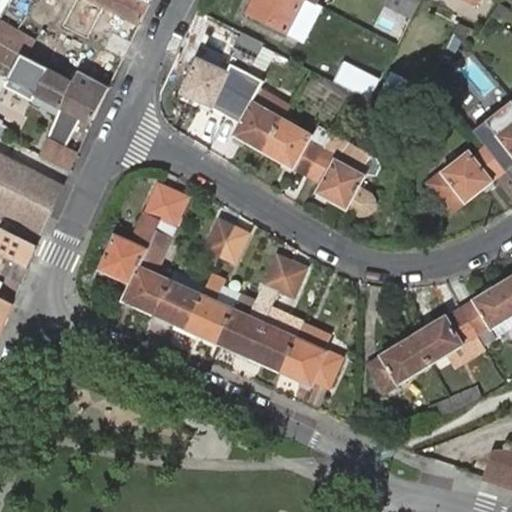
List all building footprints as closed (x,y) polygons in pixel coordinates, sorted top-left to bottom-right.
[(94,0),(141,24),(154,4),(146,0),(94,0)] [(304,0),(257,0),(251,11),(288,31),(304,0)] [(422,1),(420,0),(386,0),(385,3),(413,17),(414,15),(422,1)] [(459,26),(456,33),(465,45),(473,31),(459,26)] [(0,45),(23,57),(28,47),(31,41),(2,27),(0,30),(0,45)] [(264,44),(244,33),(237,46),(257,57),(264,44)] [(0,62),(16,71),(23,57),(0,45),(0,62)] [(23,57),(54,73),(60,62),(28,48),(23,57)] [(275,58),(263,52),(251,75),(247,82),(229,116),(241,123),(234,137),(264,154),(265,153),(285,117),(292,104),(260,87),(275,58)] [(16,71),(7,88),(60,118),(77,85),(75,84),(54,73),(23,57),(16,71)] [(183,92),(229,116),(247,82),(251,75),(235,67),(231,74),(200,57),(183,92)] [(447,76),(459,90),(468,82),(480,95),(492,85),(470,58),(447,76)] [(369,101),(380,80),(347,62),(336,84),(369,101)] [(93,124),(110,87),(82,72),(76,84),(77,85),(60,118),(49,140),(67,148),(83,119),(93,124)] [(393,74),(381,98),(394,106),(407,81),(393,74)] [(307,177),(325,146),(314,139),(316,134),(285,117),(265,153),(307,177)] [(511,125),(483,147),(505,173),(511,167),(511,125)] [(377,158),(333,134),(325,146),(339,154),(339,155),(337,159),(368,176),(376,174),(381,166),(377,158)] [(49,140),(42,155),(73,170),(80,155),(67,148),(49,140)] [(339,154),(325,146),(307,177),(321,186),(318,193),(348,209),(350,207),(359,212),(363,213),(367,212),(370,211),(373,208),(375,205),(375,201),(375,197),(372,192),(370,191),(362,186),(368,176),(337,159),(339,155),(339,154)] [(505,173),(483,147),(460,166),(456,163),(429,185),(451,215),(505,173)] [(0,153),(0,210),(8,215),(16,201),(51,219),(66,186),(0,153)] [(160,220),(173,190),(159,183),(146,213),(160,220)] [(189,197),(173,190),(160,220),(174,226),(175,226),(189,197)] [(16,201),(8,215),(46,232),(51,219),(16,201)] [(153,234),(160,220),(146,213),(132,243),(147,250),(153,234)] [(174,226),(160,220),(153,234),(168,240),(174,226)] [(207,250),(221,257),(224,250),(236,226),(221,220),(207,250)] [(4,226),(0,235),(0,251),(18,261),(30,267),(40,245),(4,226)] [(224,250),(221,257),(236,264),(249,233),(236,226),(224,250)] [(131,286),(125,301),(156,317),(173,280),(154,271),(168,240),(153,234),(147,250),(131,286)] [(131,286),(147,250),(132,243),(116,235),(100,271),(131,286)] [(281,291),(294,261),(281,254),(266,284),(280,291),(281,291)] [(9,279),(22,286),(30,267),(18,261),(9,279)] [(308,268),(294,261),(281,291),(280,291),(294,297),(308,268)] [(211,279),(180,265),(173,280),(204,294),(211,279)] [(226,281),(213,275),(211,279),(204,294),(189,330),(218,344),(235,308),(218,300),(226,281)] [(204,294),(173,280),(156,317),(189,330),(204,294)] [(243,289),(226,281),(218,300),(235,308),(243,291),(243,289)] [(462,309),(479,338),(511,317),(511,289),(507,282),(462,308),(462,309)] [(243,291),(235,308),(218,344),(250,358),(266,322),(254,317),(262,299),(243,291)] [(0,335),(14,303),(0,295),(0,335)] [(274,305),(262,299),(254,317),(266,322),(272,308),(274,305)] [(266,322),(250,358),(282,373),(305,322),(272,308),(266,322)] [(415,335),(434,365),(479,338),(462,309),(462,308),(415,335)] [(305,322),(282,373),(315,388),(317,382),(329,387),(344,357),(330,351),(336,336),(305,322)] [(385,393),(434,365),(415,335),(367,364),(385,393)] [(481,387),(429,407),(433,417),(485,396),(481,387)] [(511,448),(495,451),(484,478),(511,487),(511,448)]
